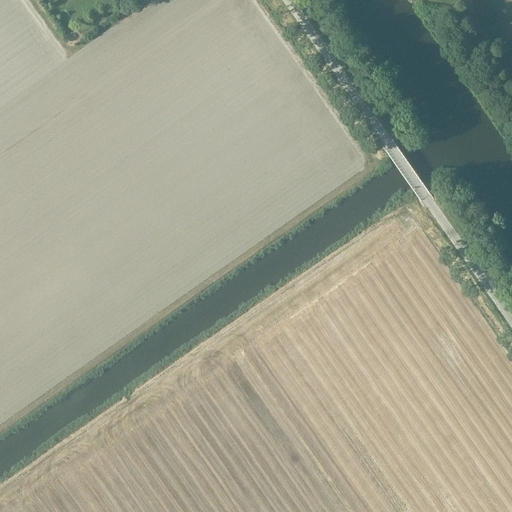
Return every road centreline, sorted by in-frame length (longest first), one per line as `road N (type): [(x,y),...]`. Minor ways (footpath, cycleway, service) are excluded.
road 1 (unclassified): [(511,332),(378,140)]
road 2 (unclassified): [(280,0),(378,140)]
